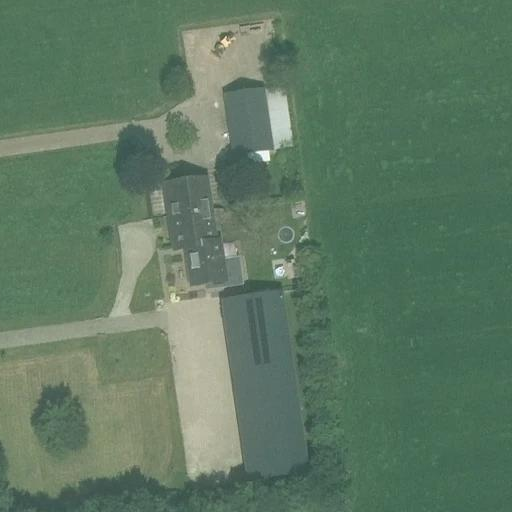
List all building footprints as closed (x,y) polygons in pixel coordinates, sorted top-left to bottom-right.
[(231,29),(232,40),(254,38),(253,27),(231,29)] [(231,156),(271,150),(294,147),(285,87),(223,97),(231,156)] [(170,218),(208,213),(203,180),(165,186),(170,218)] [(175,250),(186,248),(192,286),(222,282),(216,242),(212,243),(208,213),(170,218),(175,250)] [(248,483),(307,474),(280,279),(220,287),(248,483)]
